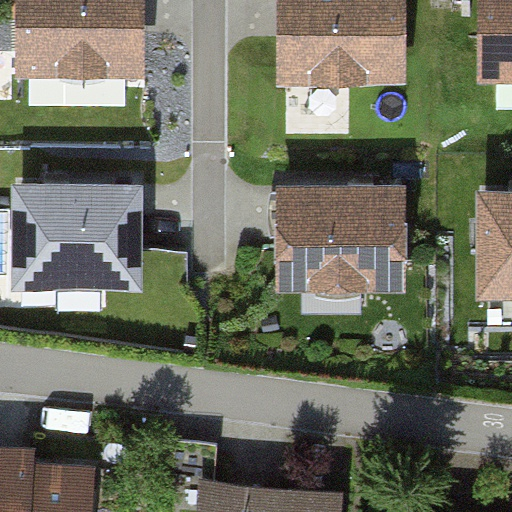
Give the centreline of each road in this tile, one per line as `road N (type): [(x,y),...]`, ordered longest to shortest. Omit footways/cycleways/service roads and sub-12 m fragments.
road 1 (residential): [(0,368),(511,433)]
road 2 (residential): [(212,0),(212,255)]
